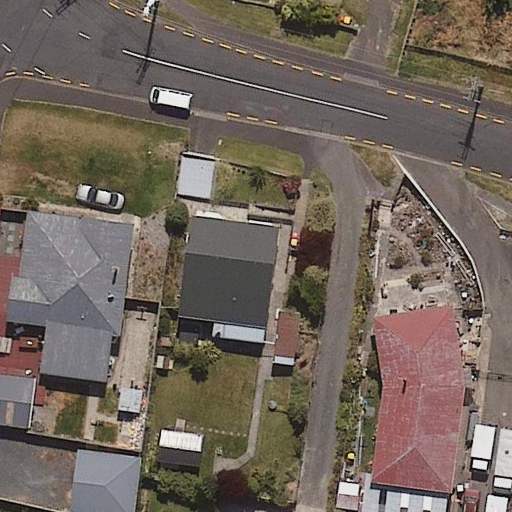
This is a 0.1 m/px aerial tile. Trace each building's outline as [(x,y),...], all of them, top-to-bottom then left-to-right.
[(214,161),(183,158),(180,194),(211,196),(214,161)] [(135,224),(30,209),(14,320),(51,325),(44,371),(112,381),(135,224)] [(279,225),(194,214),(182,314),(217,318),(215,335),(265,341),(279,225)] [(458,486),(461,313),(382,311),(379,484),(458,486)] [(34,376),(0,373),(0,422),(30,425),(34,376)] [(135,511),(140,457),(43,448),(38,509),(76,511),(135,511)] [(446,511),(449,497),(364,485),(360,511),(446,511)]
